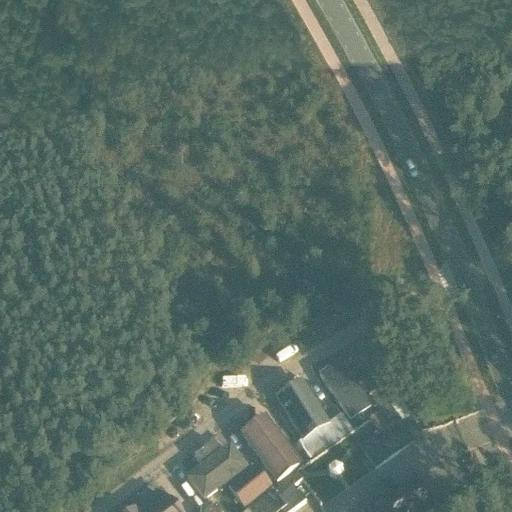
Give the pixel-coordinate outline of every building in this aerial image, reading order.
[(318,377),(349,423),(371,408),(340,362),(318,377)] [(273,400),(302,445),(329,428),(300,383),(273,400)] [(378,435),(357,450),(373,472),(412,445),(397,424),(410,415),(399,399),(388,407),(376,391),(367,397),(378,414),(368,421),(378,435)] [(298,468),(263,421),(241,437),(276,485),(298,468)] [(201,468),(186,479),(203,503),(247,471),(229,446),(219,453),(212,444),(194,458),(201,468)] [(243,511),(279,511),(284,508),(252,468),(225,489),(243,511)] [(428,511),(431,510),(430,509),(411,483),(369,511),(428,511)] [(178,511),(170,502),(156,511),(178,511)]
